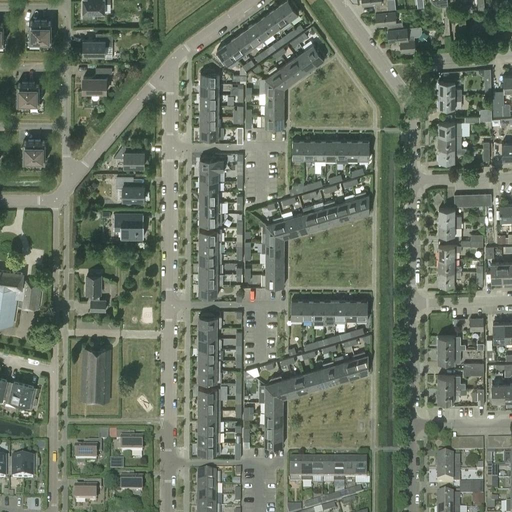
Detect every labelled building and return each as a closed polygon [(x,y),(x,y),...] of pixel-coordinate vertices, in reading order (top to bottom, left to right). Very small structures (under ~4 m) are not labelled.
[(83,0),(83,17),(92,17),(92,12),(104,12),(104,3),(110,3),(110,0),(83,0)] [(288,0),(285,0),(278,5),(289,20),(298,13),(297,11),(299,9),(292,0),(290,0),(289,1),(288,0)] [(362,0),(362,5),(375,4),(376,12),(388,11),(387,0),(362,0)] [(278,5),(270,11),(275,19),(280,26),(289,20),(278,5)] [(270,11),(261,18),(272,33),(280,26),(275,19),(270,11)] [(388,11),(376,12),(377,24),(387,24),(388,30),(403,28),(402,22),(396,23),(395,11),(388,11)] [(261,18),(252,24),(263,39),(272,33),(261,18)] [(29,21),(29,41),(40,41),(40,20),(34,20),(34,21),(29,21)] [(40,20),(40,41),(52,41),(52,21),(47,21),(47,20),(40,20)] [(252,24),(243,30),(254,45),(263,39),(252,24)] [(403,28),(388,30),(389,41),(400,40),(401,52),(415,51),(414,36),(419,36),(422,33),(421,27),(403,28)] [(243,30),(235,37),(245,52),(254,45),(243,30)] [(301,34),(295,38),(298,41),(299,42),(304,38),(307,36),(304,31),(301,34)] [(83,40),(83,55),(105,55),(105,57),(112,58),(112,33),(96,33),(96,40),(83,40)] [(235,37),(226,43),(237,58),(245,52),(235,37)] [(277,41),(269,47),(272,51),(281,45),(277,41)] [(218,52),(216,54),(223,64),(226,62),(228,65),(237,58),(226,43),(217,50),(218,52)] [(313,43),(304,50),(315,65),(324,58),(322,56),(325,54),(317,44),(315,46),(313,43)] [(269,47),(260,53),(263,57),(272,51),(269,47)] [(278,50),(273,54),(276,58),(281,55),(279,52),(278,50)] [(304,50),(295,56),(306,71),(315,65),(304,50)] [(295,56),(287,62),(297,78),(306,71),(295,56)] [(251,59),(242,66),(243,67),(245,70),(254,64),(251,59)] [(278,68),(278,69),(289,84),(297,78),(287,62),(278,68)] [(265,78),(284,87),(289,84),(278,69),(278,68),(276,65),(267,71),(270,74),(265,78)] [(83,77),(83,91),(106,91),(106,77),(105,77),(105,73),(112,73),(112,67),(96,67),(96,73),(91,77),(83,77)] [(200,72),(200,83),(219,83),(219,72),(216,72),(216,69),(203,69),(203,72),(200,72)] [(511,74),(503,75),(503,91),(511,91),(511,74)] [(260,84),(260,93),(265,93),(284,93),(284,87),(265,78),(265,84),(260,84)] [(439,81),(439,94),(461,94),(461,88),(455,88),(455,81),(439,81)] [(17,83),(17,103),(28,103),(28,96),(28,82),(22,82),(22,83),(17,83)] [(28,96),(28,103),(39,103),(40,83),(34,83),(34,82),(28,82),(28,96)] [(200,83),(200,94),(216,94),(219,94),(219,83),(200,83)] [(503,91),(493,91),(493,115),(502,115),(502,104),(504,104),(503,91)] [(265,93),(265,104),(284,104),(284,93),(265,93)] [(200,94),(200,105),(218,105),(219,94),(216,94),(200,94)] [(439,94),(439,107),(455,108),(455,100),(461,100),(461,94),(439,94)] [(261,114),(261,115),(271,115),(283,115),(284,104),(265,104),(265,114),(261,114)] [(200,105),(200,116),(209,116),(218,116),(218,105),(200,105)] [(261,115),(261,126),(283,126),(283,115),(271,115),(261,115)] [(200,116),(200,126),(207,127),(218,127),(218,116),(209,116),(200,116)] [(511,117),(500,118),(501,127),(506,127),(506,123),(511,122),(511,117)] [(438,122),(438,135),(455,135),(462,135),(462,127),(461,127),(461,122),(438,122)] [(200,126),(200,138),(203,138),(203,141),(215,141),(215,138),(218,138),(223,138),(223,127),(218,127),(207,127),(200,126)] [(438,135),(438,148),(461,148),(461,142),(455,142),(455,135),(438,135)] [(23,141),(23,161),(34,161),(34,141),(34,140),(28,140),(28,141),(23,141)] [(34,141),(34,161),(45,161),(46,141),(40,141),(40,140),(34,140),(34,141)] [(293,140),(292,158),(304,158),(304,140),(293,140)] [(304,140),(304,158),(315,158),(315,150),(315,140),(304,140)] [(315,150),(315,158),(325,159),(325,140),(315,140),(315,150)] [(325,140),(325,159),(336,159),(336,157),(336,140),(325,140)] [(336,159),(336,163),(347,163),(347,159),(347,140),(336,140),(336,157),(336,159)] [(347,140),(347,159),(358,159),(358,140),(347,140)] [(358,140),(358,159),(369,159),(369,140),(358,140)] [(511,142),(502,143),(502,159),(511,158),(511,142)] [(123,145),(114,158),(124,158),(124,165),(130,165),(130,166),(130,167),(131,167),(132,168),(133,168),(134,168),(135,168),(136,168),(136,167),(137,167),(138,167),(138,166),(138,165),(144,165),(144,151),(135,151),(135,145),(123,145)] [(438,148),(438,161),(455,161),(455,153),(467,153),(467,148),(461,148),(438,148)] [(200,158),(199,169),(218,169),(224,170),(224,155),(215,155),(203,155),(203,158),(200,158)] [(199,169),(199,180),(214,180),(218,180),(218,169),(199,169)] [(117,177),(117,187),(123,187),(123,200),(125,200),(125,201),(125,202),(126,203),(128,204),(130,204),(131,204),(132,203),(133,202),(133,200),(144,200),(144,185),(133,185),(133,177),(117,177)] [(199,180),(199,191),(218,191),(218,180),(214,180),(199,180)] [(292,188),(289,189),(290,194),(297,192),(304,190),(304,185),(304,182),(293,184),(292,188)] [(304,185),(304,190),(308,189),(314,187),(313,182),(304,185)] [(366,190),(355,194),(356,197),(359,208),(361,215),(369,212),(369,194),(367,194),(366,190)] [(199,191),(199,202),(218,202),(218,191),(199,191)] [(356,197),(345,201),(349,214),(350,218),(361,215),(359,208),(356,197)] [(334,200),(324,203),(325,207),(326,211),(330,224),(340,221),(335,204),(334,200)] [(345,201),(335,204),(340,221),(350,218),(349,214),(345,201)] [(199,202),(199,213),(222,213),(222,202),(218,202),(199,202)] [(511,203),(499,204),(500,220),(511,219),(511,203)] [(313,205),(302,208),(304,213),(309,230),(320,227),(314,210),(313,205)] [(325,207),(314,210),(320,227),(330,224),(326,211),(325,207)] [(439,208),(438,221),(461,221),(461,216),(454,216),(454,208),(439,208)] [(114,213),(114,227),(121,227),(121,236),(144,236),(144,226),(143,226),(143,214),(114,213)] [(199,213),(199,224),(218,224),(222,224),(222,213),(199,213)] [(304,213),(293,216),(295,220),(299,233),(309,230),(304,213)] [(267,224),(266,224),(284,237),(288,236),(283,219),(282,215),(272,218),(274,222),(267,224)] [(293,216),(283,219),(288,236),(299,233),(295,220),(293,216)] [(260,219),(259,220),(259,225),(262,225),(262,228),(262,232),(262,241),(266,242),(284,242),(284,237),(266,224),(260,219)] [(438,221),(438,234),(461,235),(461,221),(438,221)] [(199,230),(199,241),(205,241),(218,241),(222,241),(222,229),(215,229),(215,230),(199,230)] [(199,241),(199,252),(221,252),(222,241),(218,241),(205,241),(199,241)] [(262,241),(262,252),(266,252),(283,253),(284,253),(284,242),(266,242),(262,241)] [(438,245),(438,258),(454,258),(454,251),(461,251),(461,245),(454,245),(438,245)] [(199,252),(199,263),(217,263),(221,263),(221,252),(199,252)] [(266,252),(266,263),(271,263),(284,263),(284,253),(283,253),(266,252)] [(438,258),(438,271),(461,271),(461,265),(454,265),(454,258),(438,258)] [(511,261),(502,262),(502,281),(511,280),(511,261)] [(502,262),(490,263),(491,281),(502,281),(502,262)] [(199,263),(199,273),(207,273),(217,273),(217,263),(199,263)] [(266,263),(266,274),(284,274),(284,263),(271,263),(266,263)] [(0,322),(14,324),(14,323),(17,295),(20,296),(19,307),(39,309),(42,282),(23,280),(23,273),(0,270),(0,322)] [(438,271),(438,284),(454,284),(454,277),(460,277),(461,271),(438,271)] [(199,273),(199,284),(217,284),(222,284),(222,274),(217,273),(207,273),(199,273)] [(87,275),(86,293),(93,293),(93,299),(91,299),(90,309),(105,310),(105,299),(99,299),(99,293),(100,293),(101,275),(94,275),(93,274),(90,274),(89,275),(87,275)] [(262,274),(262,285),(284,285),(284,274),(266,274),(262,274)] [(199,284),(199,295),(202,295),(202,298),(214,298),(214,296),(217,296),(217,284),(199,284)] [(291,300),(291,318),(302,318),(302,313),(302,300),(291,300)] [(302,313),(302,318),(313,318),(313,317),(313,300),(302,300),(302,313)] [(313,318),(313,324),(324,324),(324,318),(324,301),(324,300),(313,300),(313,317),(313,318)] [(324,318),(324,324),(335,324),(335,322),(335,318),(335,300),(324,300),(324,301),(324,318)] [(335,318),(335,322),(345,322),(345,318),(346,301),(346,300),(335,300),(335,318)] [(346,301),(345,318),(356,319),(356,300),(346,300),(346,301)] [(356,300),(356,319),(368,319),(368,300),(356,300)] [(198,316),(198,327),(217,327),(221,327),(221,316),(214,316),(214,313),(202,313),(201,316),(198,316)] [(482,318),(470,318),(470,330),(483,330),(482,318)] [(504,322),(493,323),(493,341),(505,341),(504,322)] [(198,327),(198,338),(217,338),(217,327),(198,327)] [(438,335),(437,349),(460,349),(460,348),(465,348),(465,344),(460,344),(460,336),(438,335)] [(198,338),(198,349),(217,349),(221,349),(221,338),(217,338),(198,338)] [(83,348),(81,400),(109,401),(110,349),(83,348)] [(198,349),(198,359),(217,360),(217,349),(198,349)] [(437,349),(437,362),(460,362),(460,349),(437,349)] [(365,351),(354,354),(355,358),(360,375),(368,372),(368,354),(366,354),(365,351)] [(355,358),(344,361),(349,378),(360,375),(355,358)] [(198,359),(198,370),(201,370),(221,370),(221,360),(217,360),(198,359)] [(333,360),(323,363),(324,367),(329,384),(339,381),(334,364),(333,360)] [(344,361),(334,364),(339,381),(349,378),(344,361)] [(324,367),(313,370),(318,387),(329,384),(324,367)] [(198,370),(198,382),(221,382),(221,370),(201,370),(198,370)] [(244,371),(244,380),(254,376),(253,375),(247,370),(244,371)] [(313,370),(303,373),(305,381),(308,390),(318,387),(313,370)] [(303,373),(292,376),(297,393),(308,390),(305,381),(303,373)] [(265,384),(283,397),(287,396),(282,379),(281,374),(271,377),(272,382),(265,384)] [(437,375),(437,388),(460,388),(465,388),(465,383),(460,383),(460,375),(437,375)] [(0,376),(0,397),(5,399),(6,399),(10,381),(6,380),(7,378),(3,378),(0,376)] [(292,376),(282,379),(287,396),(297,393),(292,376)] [(5,399),(5,402),(18,405),(24,383),(17,381),(14,380),(13,382),(10,381),(6,399),(5,399)] [(24,383),(18,405),(32,408),(33,404),(35,405),(37,398),(35,397),(35,395),(37,388),(33,387),(30,386),(30,384),(24,383)] [(259,392),(259,402),(265,402),(283,402),(283,397),(265,384),(265,392),(259,392)] [(504,384),(492,384),(492,401),(504,401),(504,384)] [(198,387),(198,399),(220,399),(221,387),(198,387)] [(437,388),(437,401),(443,401),(454,401),(454,394),(460,394),(460,388),(437,388)] [(198,399),(198,409),(216,410),(220,410),(220,399),(198,399)] [(265,402),(265,412),(279,413),(283,413),(283,402),(265,402)] [(198,409),(198,420),(216,420),(220,420),(220,410),(216,410),(198,409)] [(265,412),(265,423),(273,423),(283,423),(283,413),(279,413),(265,412)] [(198,420),(198,431),(216,431),(220,431),(220,420),(216,420),(198,420)] [(265,423),(265,434),(272,434),(283,434),(283,423),(273,423),(265,423)] [(99,431),(99,439),(107,439),(107,431),(99,431)] [(198,431),(198,442),(220,442),(220,431),(216,431),(198,431)] [(116,440),(121,440),(121,452),(142,453),(142,440),(133,440),(134,433),(130,433),(116,432),(116,434),(116,440)] [(265,434),(264,445),(282,446),(283,434),(272,434),(265,434)] [(76,448),(75,461),(77,461),(77,465),(84,465),(84,461),(96,461),(96,453),(101,453),(101,441),(88,441),(88,445),(84,445),(84,448),(76,448)] [(198,442),(198,453),(201,453),(201,456),(213,456),(213,453),(216,453),(220,453),(220,442),(198,442)] [(0,456),(0,479),(2,479),(5,479),(5,478),(9,478),(9,459),(10,459),(10,456),(0,456)] [(23,456),(23,459),(23,479),(29,479),(33,479),(33,478),(37,478),(37,468),(39,468),(39,461),(37,461),(37,456),(23,456)] [(437,456),(437,469),(460,470),(460,456),(437,456)] [(9,459),(9,478),(13,478),(13,479),(16,479),(23,479),(23,459),(10,459),(9,459)] [(290,460),(290,483),(301,483),(301,461),(301,460),(290,460)] [(301,461),(301,483),(312,483),(312,479),(312,468),(312,460),(301,460),(301,461)] [(312,468),(312,479),(323,479),(323,477),(323,460),(312,460),(312,468)] [(323,477),(323,479),(334,479),(334,468),(334,460),(323,460),(323,477)] [(334,479),(334,483),(344,483),(344,479),(344,476),(344,460),(334,460),(334,468),(334,479)] [(344,476),(344,479),(355,479),(355,468),(355,460),(344,460),(344,476)] [(355,468),(355,479),(367,479),(367,460),(355,460),(355,468)] [(122,461),(110,461),(110,469),(122,469),(122,461)] [(437,469),(437,483),(460,483),(460,470),(437,469)] [(197,473),(197,485),(216,485),(220,485),(220,473),(213,473),(213,471),(200,470),(200,473),(197,473)] [(110,472),(110,482),(116,482),(116,492),(133,493),(133,496),(140,496),(140,493),(142,493),(142,480),(130,480),(130,473),(110,472)] [(75,488),(75,501),(96,501),(96,489),(101,489),(101,481),(87,481),(87,488),(75,488)] [(197,485),(197,495),(216,496),(216,485),(197,485)] [(197,495),(197,506),(216,506),(216,496),(197,495)] [(437,495),(437,507),(460,507),(460,495),(437,495)]
